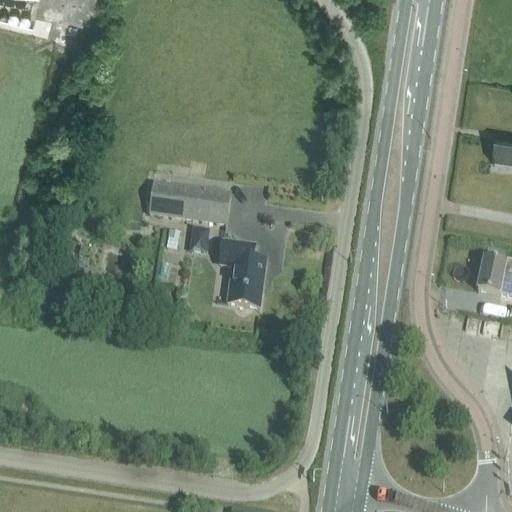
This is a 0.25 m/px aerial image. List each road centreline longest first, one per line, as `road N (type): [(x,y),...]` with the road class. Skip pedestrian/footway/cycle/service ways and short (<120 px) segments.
road 1 (unclassified): [(325,0),(361,67),(364,96),(305,460),(262,493),(0,457)]
road 2 (unclassified): [(485,511),(482,426),(446,380),(419,313),(462,0)]
road 3 (primary): [(406,0),(329,506)]
road 4 (primary): [(360,495),(435,0)]
